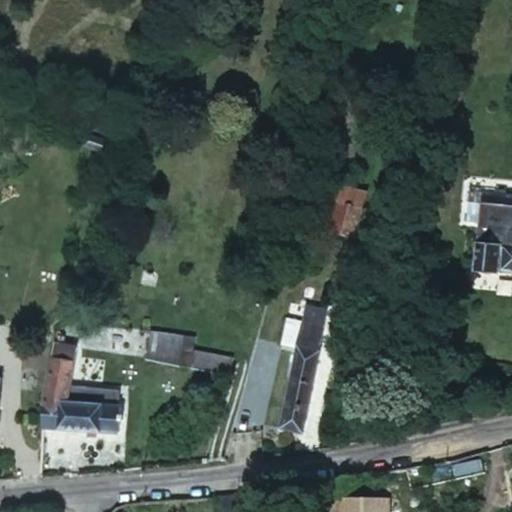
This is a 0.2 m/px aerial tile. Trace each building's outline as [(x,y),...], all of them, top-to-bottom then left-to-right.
[(108,134),(95,131),(93,142),(106,145),(108,134)] [(331,198),(345,200),(347,189),(334,186),(331,198)] [(483,218),(483,223),(479,264),(511,267),(511,190),(511,187),(498,186),(498,192),(488,191),(488,188),(473,186),(470,217),(483,218)] [(345,200),(331,198),(325,226),(365,234),(373,194),(347,189),(345,200)] [(333,328),(309,322),(297,373),(302,375),(291,421),(310,425),(333,328)] [(191,338),(155,331),(150,357),(239,376),(242,357),(190,346),(191,338)] [(52,373),(50,425),(123,431),(126,399),(122,399),(124,379),(87,373),(90,347),(62,342),(52,373)] [(511,446),(488,452),(496,504),(511,500),(511,446)] [(271,478),(226,484),(227,511),(247,511),(247,499),(273,495),(271,478)]
